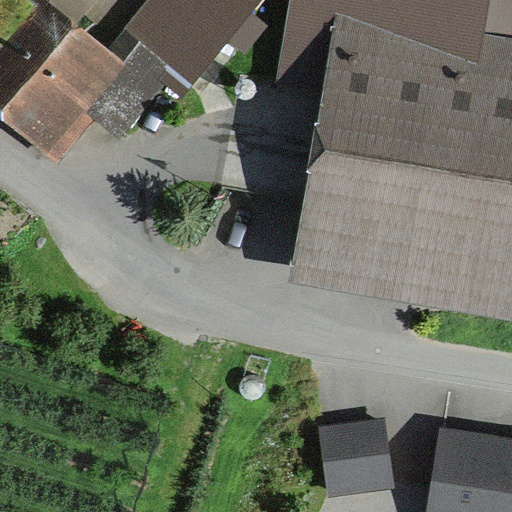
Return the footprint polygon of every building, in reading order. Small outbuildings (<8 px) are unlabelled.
[(0,106),(14,117),(104,4),(107,0),(0,0),(0,15),(1,16),(0,18),(0,106)] [(160,0),(137,30),(104,4),(14,117),(66,158),(108,106),(149,138),(258,0),(160,0)] [(493,0),(291,0),(276,86),(330,96),(297,276),(511,315),(511,69),(482,64),(493,0)] [(392,418),(331,428),(339,480),(400,470),(392,418)] [(511,511),(511,438),(446,428),(433,511),(511,511)]
